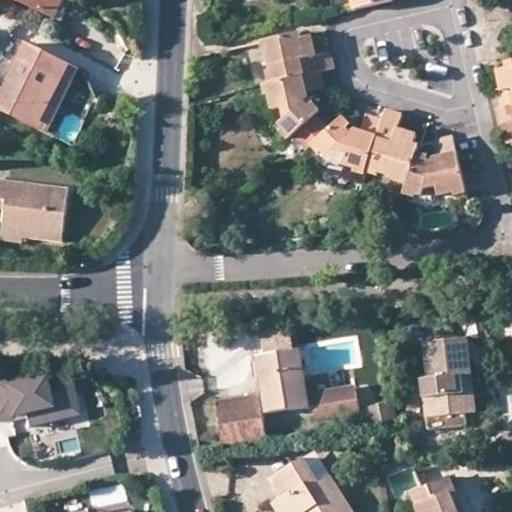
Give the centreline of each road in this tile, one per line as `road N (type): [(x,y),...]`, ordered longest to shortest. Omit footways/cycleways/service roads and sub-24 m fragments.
road 1 (residential): [(159,269),(480,243),(498,214),(475,105)]
road 2 (residential): [(450,6),(347,31),(351,68),(370,88),(446,111),(475,105)]
road 3 (tertiary): [(159,269),(173,0)]
road 4 (tertiary): [(191,511),(159,371),(159,290)]
road 5 (residential): [(0,288),(159,290)]
